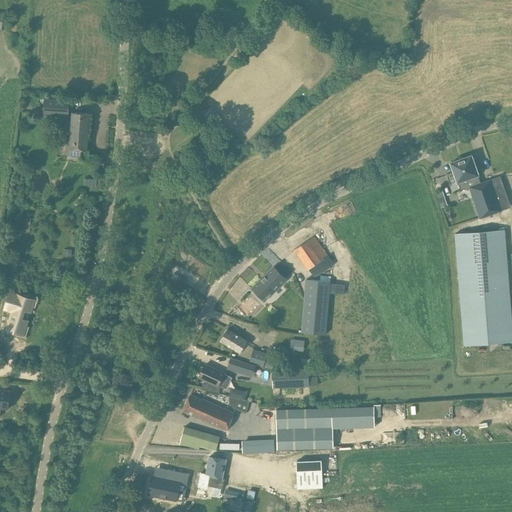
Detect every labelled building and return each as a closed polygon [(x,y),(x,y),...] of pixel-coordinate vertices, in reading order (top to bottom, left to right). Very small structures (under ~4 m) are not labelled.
[(45,99),(44,115),(68,116),(69,101),(45,99)] [(72,113),(70,150),(77,150),(87,151),(89,114),(72,113)] [(493,185),(502,182),(500,176),(481,183),(478,175),(479,175),(472,155),(461,159),(451,163),(454,172),(458,183),(458,182),(461,190),(469,187),(469,188),(480,218),(502,211),(493,185)] [(511,340),(511,329),(504,230),(454,234),(463,344),(511,340)] [(334,265),(314,236),(295,249),(308,270),(309,269),(315,278),(334,265)] [(332,274),(331,281),(306,279),(301,332),(325,334),(329,292),(343,294),(346,268),(333,266),(332,274)] [(274,268),(253,289),(262,298),(269,292),(271,294),(285,280),(274,268)] [(277,303),(284,310),(301,292),(294,285),(277,303)] [(19,295),(8,329),(24,335),(35,300),(19,295)] [(250,295),(238,307),(247,317),(260,304),(250,295)] [(227,329),(220,341),(228,346),(240,353),(247,342),(236,335),(227,329)] [(251,357),(249,363),(263,367),(265,361),(268,354),(253,350),(251,357)] [(232,358),(229,368),(252,375),(255,365),(246,362),(232,358)] [(205,385),(203,384),(201,389),(219,393),(220,387),(226,389),(231,378),(205,365),(204,367),(201,367),(198,373),(200,375),(199,377),(207,380),(205,385)] [(309,387),(308,369),(272,372),(273,389),(309,387)] [(246,410),(248,401),(245,401),(247,391),(230,388),(228,398),(238,399),(236,408),(246,410)] [(0,411),(0,408),(8,409),(10,391),(1,390),(0,390),(0,411)] [(202,419),(210,402),(203,399),(202,400),(190,395),(184,411),(202,419)] [(210,402),(202,419),(226,430),(234,413),(210,402)] [(277,450),(333,448),(333,428),(373,427),(373,407),(276,410),(277,450)] [(183,425),(178,442),(215,452),(220,436),(183,425)] [(274,452),(273,438),(241,439),(242,453),(274,452)] [(206,474),(211,475),(208,487),(223,490),(225,480),(222,479),(226,460),(219,458),(210,457),(206,474)] [(321,460),(297,462),(298,489),(322,487),(321,460)] [(151,486),(149,495),(176,500),(179,483),(187,485),(189,474),(168,469),(166,480),(152,477),(150,486),(151,486)]
